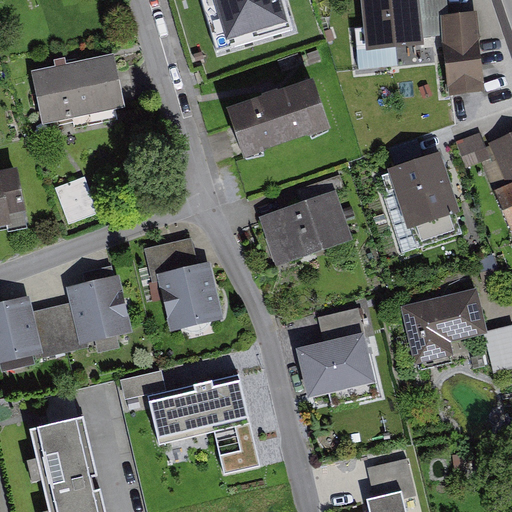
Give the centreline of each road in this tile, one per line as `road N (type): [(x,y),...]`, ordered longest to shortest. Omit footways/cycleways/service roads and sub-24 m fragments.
road 1 (residential): [(205,204),(266,325),(310,511)]
road 2 (residential): [(0,280),(205,204)]
road 3 (residential): [(144,0),(205,204)]
